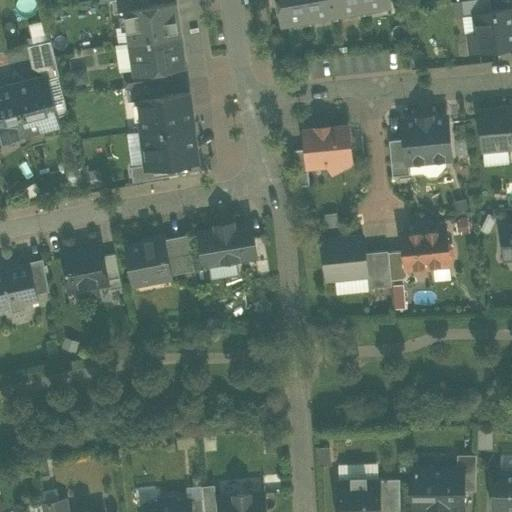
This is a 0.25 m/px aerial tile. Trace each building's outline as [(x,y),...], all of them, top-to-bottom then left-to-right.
[(111,0),(114,12),(126,10),(125,9),(149,5),(147,0),(111,0)] [(278,0),(282,22),(309,17),(306,0),(278,0)] [(306,0),(309,17),(337,12),(334,0),(306,0)] [(334,0),(337,12),(364,7),(362,0),(334,0)] [(461,0),(464,15),(474,13),(492,10),(490,0),(461,0)] [(175,2),(149,5),(125,9),(126,10),(130,41),(180,34),(175,2)] [(474,13),(477,34),(467,35),(469,51),(479,49),(511,44),(511,7),(492,10),(474,13)] [(29,22),(32,37),(44,34),(41,20),(29,22)] [(135,70),(136,71),(159,67),(184,63),(180,34),(130,41),(119,43),(124,71),(135,70)] [(47,76),(47,78),(59,75),(54,53),(51,40),(27,45),(32,67),(46,75),(46,76),(47,76)] [(124,71),(126,87),(162,82),(159,67),(136,71),(135,70),(124,71)] [(14,85),(27,132),(59,123),(47,78),(47,76),(46,76),(14,85)] [(162,82),(126,87),(128,101),(139,99),(139,98),(163,95),(162,82)] [(0,138),(27,132),(14,85),(0,88),(0,138)] [(189,92),(163,95),(139,98),(139,99),(143,130),(193,124),(189,92)] [(511,106),(479,110),(483,149),(511,145),(511,106)] [(405,138),(407,162),(408,162),(451,157),(447,115),(432,116),(432,115),(417,116),(418,118),(403,119),(405,138)] [(147,164),(148,165),(167,163),(176,161),(197,159),(193,124),(143,130),(147,164)] [(328,163),(333,171),(351,160),(348,125),(330,127),(330,125),(315,127),(315,129),(304,130),(306,148),(307,165),(328,163)] [(389,140),(393,175),(410,173),(408,162),(407,162),(405,138),(389,140)] [(294,149),(297,185),(309,184),(307,165),(306,148),(294,149)] [(177,174),(176,161),(167,163),(169,175),(177,174)] [(131,166),(133,181),(169,175),(167,163),(148,165),(147,164),(131,166)] [(200,231),(206,263),(255,255),(252,236),(250,223),(233,226),(232,222),(216,225),(217,229),(200,231)] [(505,257),(511,256),(511,223),(502,225),(505,257)] [(421,266),(425,269),(435,268),(438,264),(450,263),(449,258),(452,254),(451,246),(448,243),(446,227),(402,232),(403,249),(405,268),(406,268),(421,266)] [(164,238),(170,274),(194,269),(188,233),(164,238)] [(255,255),(258,271),(269,269),(264,234),(252,236),(255,255)] [(323,240),(327,278),(367,273),(365,252),(363,235),(323,240)] [(126,246),(133,281),(171,274),(170,274),(164,238),(163,236),(142,240),(143,243),(126,246)] [(82,285),(84,288),(93,286),(94,283),(108,280),(104,255),(102,246),(62,254),(68,284),(80,282),(81,285),(82,285)] [(367,273),(369,287),(391,285),(391,279),(388,251),(388,249),(365,252),(367,273)] [(388,251),(391,279),(407,277),(406,268),(405,268),(403,249),(388,251)] [(108,280),(110,289),(122,286),(115,253),(104,255),(108,280)] [(31,263),(37,293),(49,290),(43,261),(31,263)] [(0,270),(0,307),(7,306),(8,309),(27,304),(26,301),(39,299),(37,293),(31,263),(20,266),(20,263),(0,267),(1,270),(0,270)] [(395,306),(404,305),(403,282),(394,283),(395,306)] [(462,490),(476,490),(476,454),(457,454),(457,468),(462,468),(462,490)] [(428,511),(447,511),(448,508),(462,508),(462,490),(462,468),(457,468),(414,468),(414,508),(429,508),(428,511)] [(491,480),(491,507),(507,507),(507,511),(511,511),(511,469),(499,470),(499,481),(491,480)] [(350,479),(338,480),(338,511),(380,511),(379,478),(366,479),(366,475),(350,475),(350,479)] [(400,511),(400,478),(379,478),(380,511),(400,511)] [(202,485),(204,511),(217,511),(215,484),(202,485)] [(39,490),(41,502),(60,499),(57,487),(39,490)] [(264,511),(265,511),(267,511),(265,492),(251,493),(250,491),(234,492),(234,495),(219,496),(220,511),(264,511)] [(191,511),(190,498),(176,500),(176,496),(157,498),(157,502),(145,503),(146,511),(191,511)] [(41,502),(42,511),(68,511),(66,497),(60,499),(41,502)] [(190,498),(191,511),(204,511),(203,497),(190,498)] [(28,511),(42,511),(41,502),(27,503),(28,511)]
